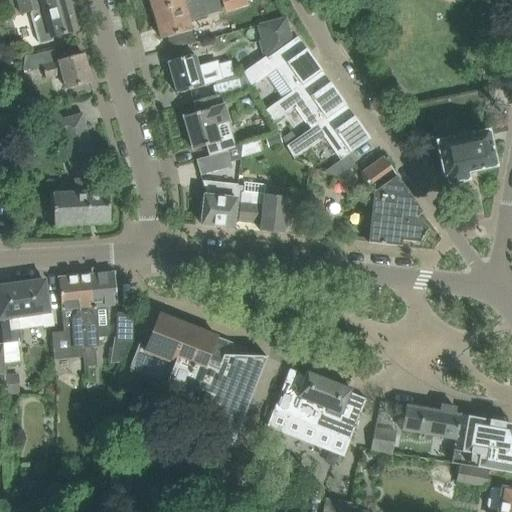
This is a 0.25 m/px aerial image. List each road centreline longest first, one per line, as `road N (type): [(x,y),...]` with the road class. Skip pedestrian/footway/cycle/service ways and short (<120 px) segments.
road 1 (tertiary): [(495,291),(150,252)]
road 2 (residential): [(495,291),(328,50)]
road 3 (residential): [(150,252),(145,181),(95,0)]
road 4 (residential): [(150,252),(128,265),(126,276),(148,301),(290,357)]
road 5 (residential): [(358,383),(511,412)]
road 6 (tertiary): [(0,260),(150,252)]
